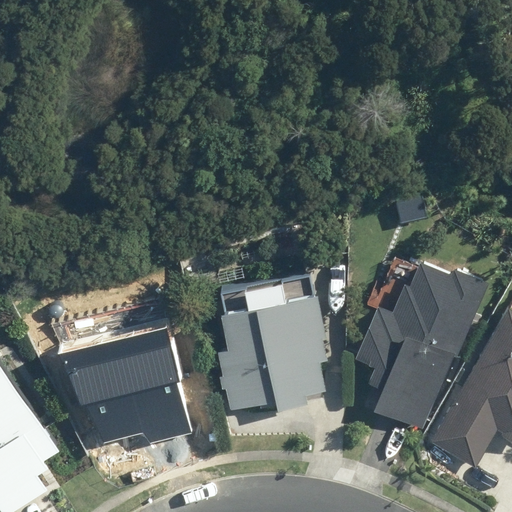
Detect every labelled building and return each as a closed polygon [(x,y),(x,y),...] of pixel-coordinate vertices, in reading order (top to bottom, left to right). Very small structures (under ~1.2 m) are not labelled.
[(452,341),(456,342),(488,265),(454,250),(452,256),(422,244),(412,269),(406,266),(394,296),(379,289),(357,340),(375,347),(369,363),(382,368),(374,386),(425,407),(452,341)] [(229,340),(219,341),(229,400),(260,395),(261,401),(282,398),(282,401),(308,396),(307,390),(325,387),(309,291),(223,306),(229,340)] [(511,292),(508,291),(432,427),(477,452),(498,416),(511,425),(511,292)] [(85,407),(101,442),(142,432),(153,444),(194,431),(171,326),(62,351),(78,408),(85,407)] [(30,444),(56,428),(4,345),(0,347),(0,488),(3,494),(45,468),(30,444)]
